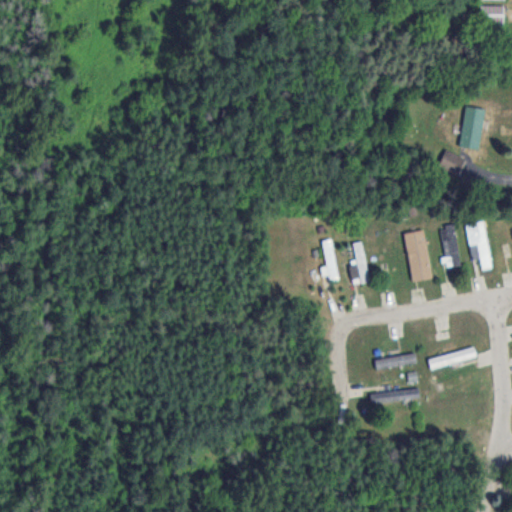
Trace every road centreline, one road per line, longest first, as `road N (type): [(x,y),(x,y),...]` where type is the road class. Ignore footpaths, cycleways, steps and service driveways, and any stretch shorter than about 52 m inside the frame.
road 1 (residential): [(342,408),(337,345),(344,325),(511,296)]
road 2 (residential): [(485,511),(504,409),(496,298)]
